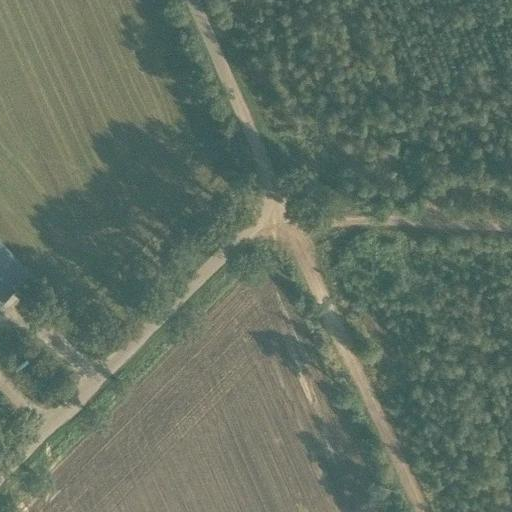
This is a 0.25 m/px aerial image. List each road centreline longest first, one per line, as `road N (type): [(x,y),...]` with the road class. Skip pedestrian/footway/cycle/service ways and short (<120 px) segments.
road 1 (unclassified): [(0,480),(251,230),(280,214),(187,0)]
road 2 (track): [(280,214),(411,511)]
road 3 (track): [(280,214),(511,226)]
